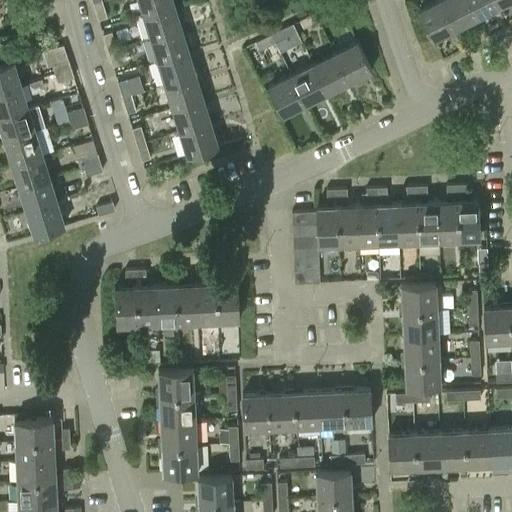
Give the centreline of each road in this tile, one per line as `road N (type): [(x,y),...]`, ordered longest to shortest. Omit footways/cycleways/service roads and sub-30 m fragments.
road 1 (residential): [(280,294),(375,291),(378,358),(283,360)]
road 2 (residential): [(146,229),(74,0)]
road 3 (residential): [(96,395),(80,323),(84,266),(101,247),(146,229)]
road 4 (residential): [(267,184),(422,113)]
road 5 (residential): [(511,212),(506,69)]
road 6 (residential): [(146,229),(267,184)]
road 7 (residential): [(131,511),(96,395)]
road 8 (residential): [(422,113),(381,0)]
